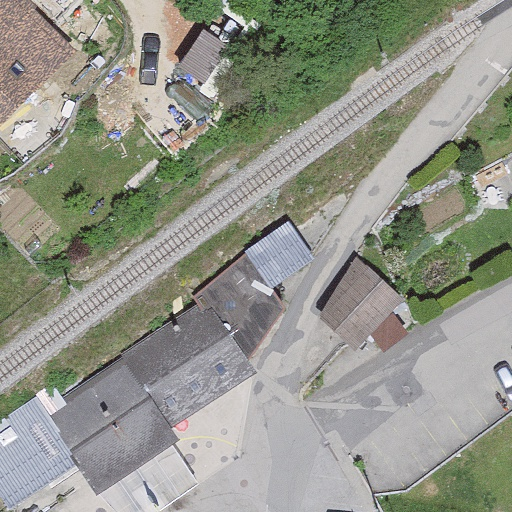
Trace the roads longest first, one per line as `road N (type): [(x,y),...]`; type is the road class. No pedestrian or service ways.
road 1 (residential): [(511,18),(487,62),(349,233),(293,332),(269,483)]
road 2 (residential): [(511,338),(269,483)]
